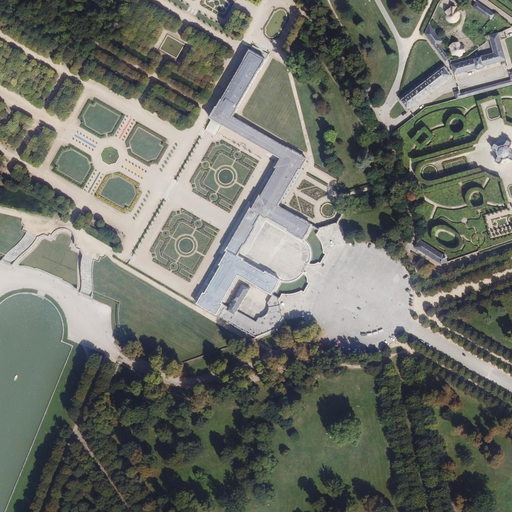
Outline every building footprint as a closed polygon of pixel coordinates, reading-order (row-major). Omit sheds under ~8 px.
[(494,15),(476,2),(473,7),(491,20),(494,15)] [(460,17),(460,16),(460,15),(460,14),(459,13),(459,12),(458,11),(456,10),(455,9),(453,9),(452,9),(450,9),(449,10),(448,11),(447,12),(446,13),(446,14),(445,16),(446,17),(446,19),(447,20),(448,21),(449,22),(450,23),(451,23),(453,23),(454,23),(456,23),(457,22),(458,21),(459,20),(459,19),(460,17)] [(443,41),(430,25),(428,24),(424,34),(446,61),(450,58),(439,45),(439,44),(443,41)] [(493,53),(451,65),(454,75),(507,60),(499,32),(488,35),(489,40),(493,53)] [(464,52),(464,50),(464,49),(464,47),(463,46),(462,45),(461,44),(460,43),(458,43),(457,43),(455,43),(454,44),(453,44),(452,45),(451,46),(450,48),(450,49),(450,50),(450,52),(450,53),(451,54),(452,55),(453,56),(454,57),(456,57),(457,57),(458,57),(460,57),(461,56),(462,55),(463,54),(464,53),(464,52)] [(304,241),(305,240),(312,227),(313,226),(280,206),(301,170),(303,171),(310,160),(287,147),(234,116),(238,109),(237,108),(268,58),(251,48),(244,59),(244,60),(222,99),(221,99),(217,105),(216,105),(209,117),(212,118),(215,121),(222,124),(227,128),(280,158),(275,167),(277,168),(261,195),(260,194),(252,208),(251,207),(237,230),(226,251),(227,251),(219,265),(221,266),(205,293),(204,292),(198,303),(197,304),(219,316),(225,305),(224,304),(239,277),(263,290),(273,296),(280,282),(282,280),(271,274),(265,271),(264,272),(244,261),(244,259),(238,256),(245,244),(246,245),(251,237),(256,228),(255,227),(261,216),(268,219),(268,218),(289,230),(288,232),(304,241)] [(445,65),(400,100),(407,110),(452,74),(445,65)] [(487,92),(511,85),(511,71),(509,73),(511,79),(460,92),(459,91),(454,92),(456,100),(487,92)] [(491,149),(496,152),(497,157),(494,161),(500,164),(502,160),(507,158),(511,161),(511,160),(511,153),(510,153),(509,148),(511,143),(506,140),(503,145),(499,146),(494,144),(491,149)] [(442,265),(447,262),(444,253),(419,239),(415,247),(442,265)] [(244,283),(230,307),(225,305),(219,316),(257,338),(277,333),(284,319),(281,306),(280,300),(278,299),(273,296),(269,303),(269,305),(270,306),(270,308),(269,310),(269,312),(267,313),(266,314),(265,315),(263,316),(261,316),(257,322),(239,312),(252,288),(244,283)]
